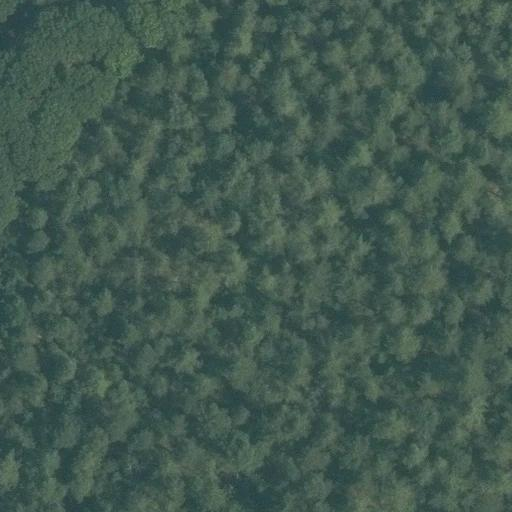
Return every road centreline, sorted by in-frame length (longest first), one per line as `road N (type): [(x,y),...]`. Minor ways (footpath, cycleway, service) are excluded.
road 1 (track): [(0,149),(63,511)]
road 2 (track): [(0,150),(135,0)]
